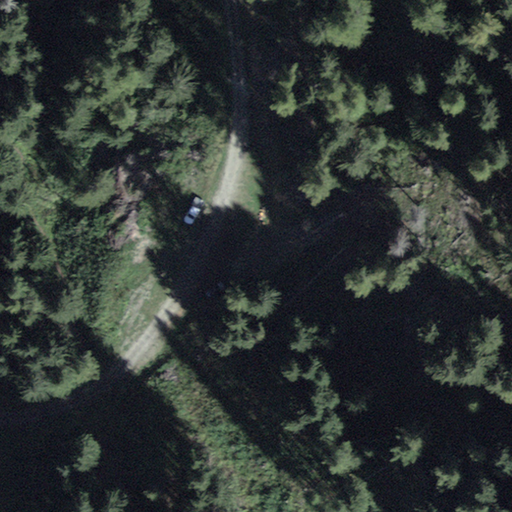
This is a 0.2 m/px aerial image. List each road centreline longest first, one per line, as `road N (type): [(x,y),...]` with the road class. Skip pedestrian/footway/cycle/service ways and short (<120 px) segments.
road 1 (track): [(136,353),(190,275),(220,179),(233,94),(234,0)]
road 2 (track): [(0,408),(74,400),(113,371)]
